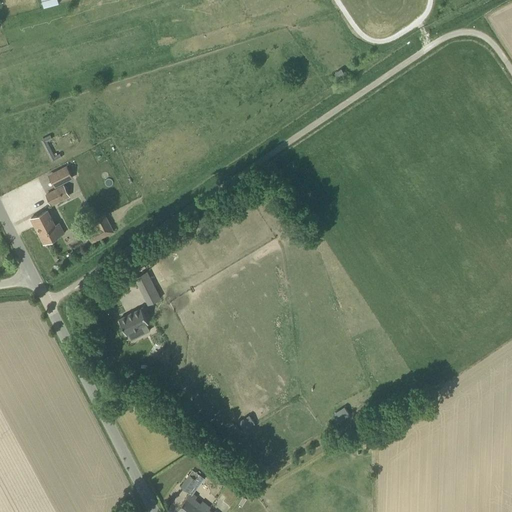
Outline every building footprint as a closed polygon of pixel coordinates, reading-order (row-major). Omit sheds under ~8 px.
[(54,161),(62,157),(59,152),(56,154),(46,136),(42,138),(54,161)] [(66,164),(47,174),(54,187),(73,177),(66,164)] [(51,206),(70,196),(64,185),(46,195),(51,206)] [(60,235),(47,209),(31,218),(35,225),(38,224),(47,242),(60,235)] [(97,227),(102,237),(113,232),(105,215),(93,220),(97,227)] [(151,272),(141,277),(155,304),(165,298),(151,272)] [(146,308),(124,319),(131,334),(139,330),(142,337),(155,330),(152,324),(153,323),(146,308)] [(362,431),(360,434),(367,439),(369,436),(371,432),(364,428),(362,431)] [(336,439),(330,442),(334,449),(340,445),(336,439)] [(187,491),(197,477),(200,474),(193,470),(181,487),(187,491)] [(202,511),(204,511),(192,502),(197,496),(191,491),(178,509),(181,511),(202,511)]
